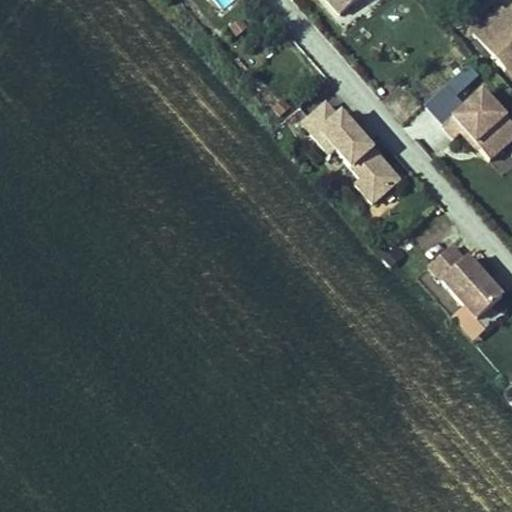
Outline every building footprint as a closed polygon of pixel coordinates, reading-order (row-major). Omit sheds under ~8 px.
[(357,0),(328,0),(341,14),(357,0)] [(505,12),(488,27),(492,31),(509,16),(505,12)] [(476,37),(508,74),(511,70),(511,13),(509,16),(492,31),(488,27),(476,37)] [(241,18),(228,29),(235,38),(249,27),(241,18)] [(511,140),(511,127),(483,92),(442,124),(453,138),(463,130),(487,160),(511,140)] [(396,176),(339,110),(335,113),(323,100),(301,120),(328,151),(333,147),(358,175),(353,180),(370,199),(396,176)] [(500,293),(466,253),(463,256),(450,241),(427,261),(474,316),(500,293)]
